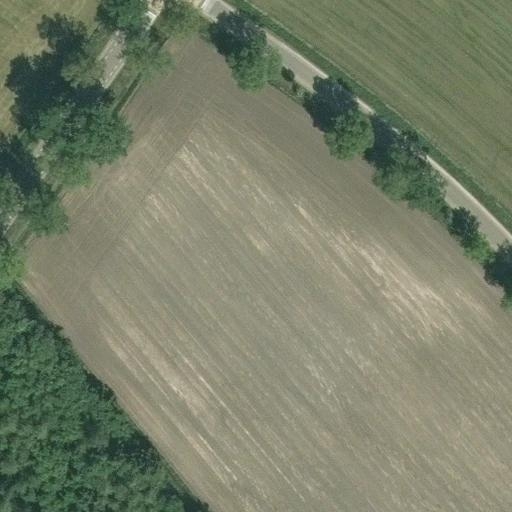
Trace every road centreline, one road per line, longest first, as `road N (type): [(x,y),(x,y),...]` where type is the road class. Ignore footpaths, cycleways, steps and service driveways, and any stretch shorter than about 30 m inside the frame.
road 1 (unclassified): [(511,256),(402,146),(197,0)]
road 2 (unclassified): [(0,219),(152,0)]
